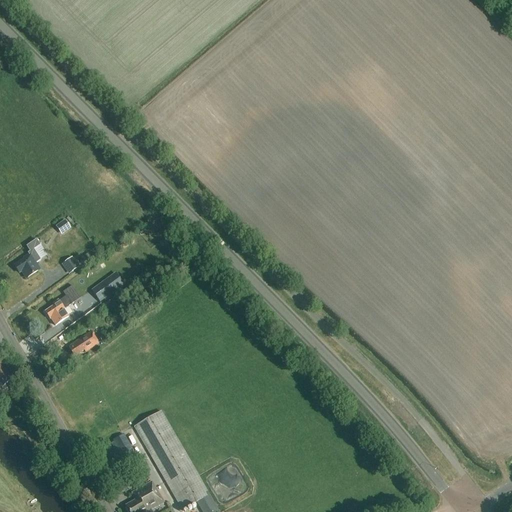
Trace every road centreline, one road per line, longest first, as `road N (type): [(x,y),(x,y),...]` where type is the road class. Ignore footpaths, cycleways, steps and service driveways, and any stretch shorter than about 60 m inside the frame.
road 1 (tertiary): [(463,511),(376,405),(0,24)]
road 2 (unclassified): [(108,511),(0,320)]
